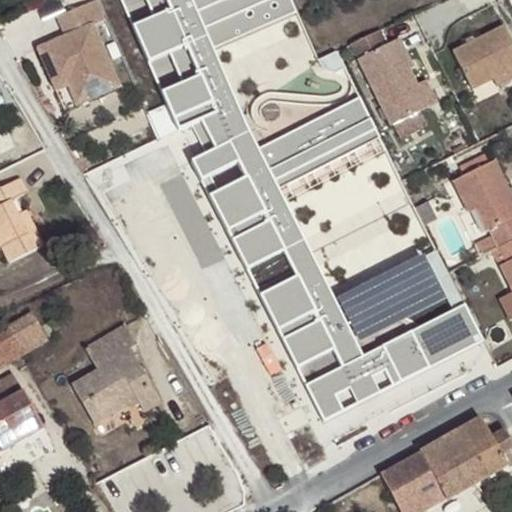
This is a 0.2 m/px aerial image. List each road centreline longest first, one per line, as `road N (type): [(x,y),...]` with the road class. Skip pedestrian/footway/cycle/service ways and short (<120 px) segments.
road 1 (residential): [(0,54),(272,511)]
road 2 (residential): [(290,502),(496,399)]
